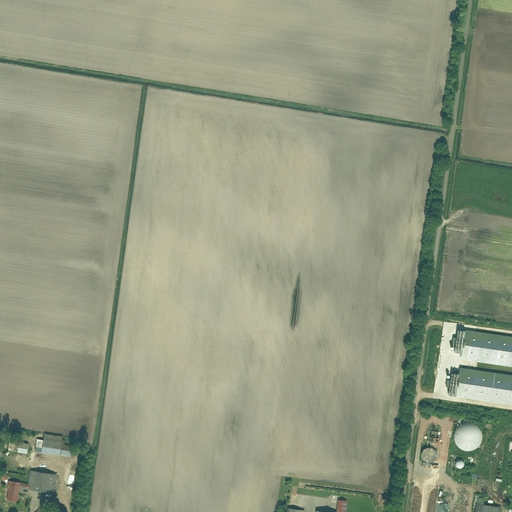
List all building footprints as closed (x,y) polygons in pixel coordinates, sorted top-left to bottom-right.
[(511,336),(465,330),(465,331),(457,330),(454,352),(461,353),(460,359),(511,366),(511,336)] [(456,396),(456,398),(511,405),(511,374),(459,367),(459,374),(451,373),(448,395),(456,396)] [(481,448),(479,430),(473,430),(474,434),(467,434),(467,438),(456,439),(457,450),(481,448)] [(429,447),(437,448),(439,433),(431,432),(429,447)] [(43,434),(40,453),(59,457),(63,437),(43,434)] [(18,443),(17,453),(27,454),(28,444),(18,443)] [(433,463),(438,451),(425,446),(420,458),(433,463)] [(71,448),(61,447),(60,457),(70,458),(71,448)] [(30,472),(27,491),(54,494),(57,475),(30,472)] [(9,480),(6,501),(17,502),(21,482),(9,480)] [(337,500),(335,511),(345,511),(347,502),(337,500)]
